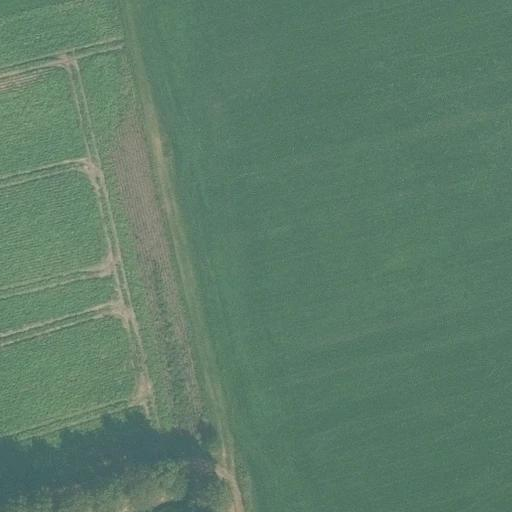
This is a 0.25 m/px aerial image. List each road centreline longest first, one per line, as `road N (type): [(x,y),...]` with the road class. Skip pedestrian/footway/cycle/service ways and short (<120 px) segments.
road 1 (track): [(214,472),(111,0)]
road 2 (track): [(74,511),(214,472),(224,511)]
